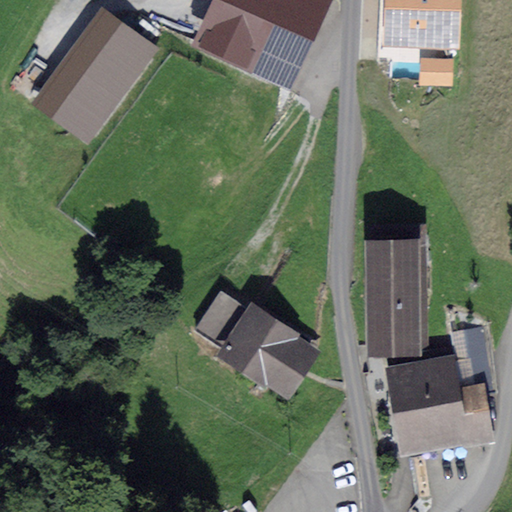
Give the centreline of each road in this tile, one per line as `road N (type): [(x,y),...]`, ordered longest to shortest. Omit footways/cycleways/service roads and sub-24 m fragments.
road 1 (unclassified): [(374,511),(338,270),(351,0)]
road 2 (track): [(111,0),(216,47),(242,50)]
road 3 (residential): [(511,395),(491,484),(471,511)]
